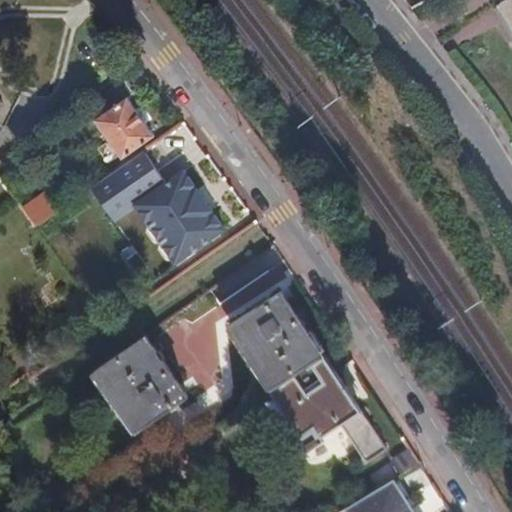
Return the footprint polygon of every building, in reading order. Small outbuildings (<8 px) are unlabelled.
[(511,0),(500,0),(511,20),(511,0)] [(138,93),(127,78),(99,100),(107,112),(97,119),(115,144),(107,149),(114,159),(122,154),(124,157),(156,136),(130,99),(138,93)] [(0,133),(8,127),(0,116),(0,133)] [(164,182),(144,153),(94,186),(116,219),(137,205),(176,263),(225,230),(213,212),(216,210),(200,186),(196,189),(182,170),(164,182)] [(45,193),(23,208),(35,226),(36,225),(58,210),(45,193)] [(275,388),(325,355),(299,315),(283,290),(232,323),(275,388)] [(189,396),(147,334),(98,368),(140,430),(189,396)] [(275,388),(271,390),(308,445),(341,423),(366,462),(388,449),(326,354),(325,355),(275,388)] [(395,460),(404,474),(419,464),(411,450),(395,460)] [(414,511),(394,480),(352,505),(356,511),(414,511)]
